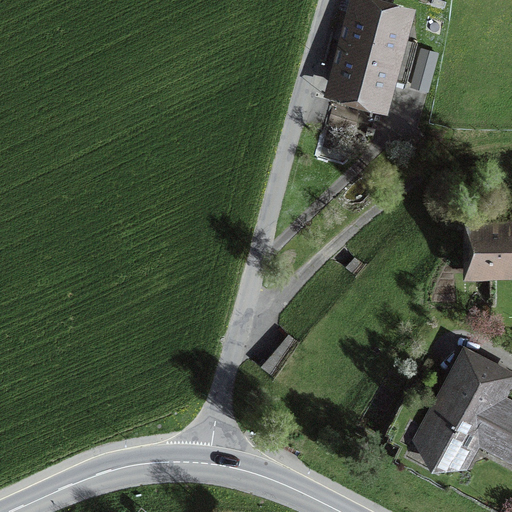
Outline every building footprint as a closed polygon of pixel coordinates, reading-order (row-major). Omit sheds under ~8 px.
[(357,13),(336,87),(379,99),(385,77),(406,82),(417,43),(396,37),(404,11),(363,0),(340,0),(338,8),(357,13)] [(414,89),(426,92),(432,69),(421,66),(414,89)] [(351,128),(356,111),(333,105),(329,122),(351,128)] [(511,224),(469,225),(469,272),(511,272),(511,224)] [(398,458),(451,486),(477,436),(490,443),(488,446),(511,459),(511,457),(511,410),(510,409),(511,405),(511,382),(501,377),(503,372),(470,355),(467,361),(464,360),(448,388),(452,390),(446,401),(416,384),(386,441),(403,450),(398,458)]
